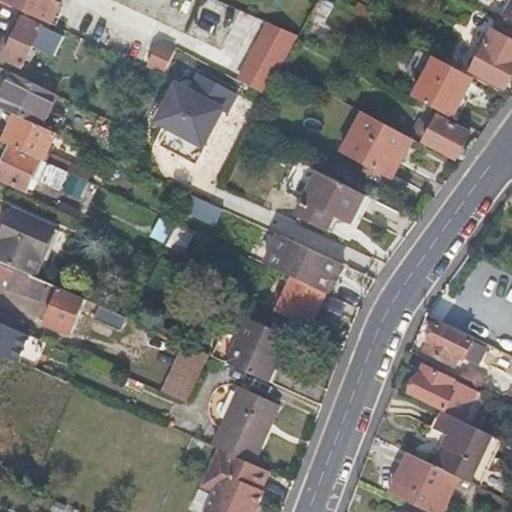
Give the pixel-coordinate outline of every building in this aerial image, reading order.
[(54,28),(67,0),(5,0),(3,5),(54,28)] [(0,57),(22,68),(41,29),(17,17),(0,55),(0,57)] [(511,30),(495,21),(474,63),(449,50),(445,58),(506,90),(511,79),(511,30)] [(267,102),(298,42),(283,34),(269,28),(240,85),(267,102)] [(163,46),(152,71),(167,78),(178,53),(163,46)] [(452,123),(474,81),(437,62),(415,104),(452,123)] [(43,129),(58,95),(14,74),(0,106),(0,109),(18,118),(43,129)] [(206,149),(224,115),(229,118),(240,98),(202,77),(193,96),(181,89),(161,124),(172,131),(161,149),(172,155),(173,151),(182,156),(180,160),(199,170),(210,150),(206,149)] [(388,177),(408,139),(366,117),(346,155),(388,177)] [(47,154),(56,135),(43,129),(18,118),(5,146),(14,150),(42,163),(47,154)] [(457,161),(471,136),(438,119),(425,144),(457,161)] [(69,176),(42,163),(14,150),(0,178),(0,179),(27,191),(34,179),(62,192),(69,176)] [(92,176),(47,154),(42,163),(69,176),(88,185),(92,176)] [(353,223),(366,197),(297,163),(290,177),(295,180),(287,196),(305,205),(299,217),(325,230),(333,213),(353,223)] [(225,212),(211,205),(192,196),(185,211),(191,214),(193,209),(220,222),(225,212)] [(82,215),(59,204),(57,207),(53,205),(51,209),(79,222),(82,215)] [(33,278),(55,231),(11,212),(0,237),(0,262),(14,269),(33,278)] [(332,231),(347,239),(354,225),(339,217),(332,231)] [(182,255),(193,233),(178,226),(167,248),(182,255)] [(337,286),(346,266),(296,244),(291,256),(298,259),(289,277),(291,278),(327,294),(331,284),(337,286)] [(14,269),(0,262),(0,285),(5,288),(14,269)] [(25,297),(33,278),(14,269),(5,288),(25,297)] [(121,317),(33,278),(25,297),(54,310),(48,324),(73,336),(83,313),(116,328),(121,317)] [(310,328),(327,294),(291,278),(275,312),(310,328)] [(0,315),(0,324),(18,333),(21,325),(0,315)] [(268,384),(288,338),(248,319),(241,333),(226,327),(212,359),(268,384)] [(497,355),(488,351),(436,325),(427,343),(430,345),(425,354),(455,369),(461,359),(489,372),(497,355)] [(197,383),(209,357),(184,346),(173,371),(197,383)] [(473,429),(487,398),(463,386),(457,395),(451,392),(456,383),(425,368),(421,377),(418,375),(409,395),(445,412),(444,414),(473,429)] [(483,389),(488,378),(466,368),(461,378),(468,382),(483,389)] [(187,407),(197,383),(173,371),(162,396),(187,407)] [(253,467),(267,435),(280,406),(239,389),(212,448),(218,451),(253,467)] [(480,488),(503,442),(473,429),(444,414),(434,431),(450,439),(437,467),(459,478),(480,488)] [(254,511),(263,493),(260,491),(268,473),(253,467),(218,451),(201,488),(213,494),(204,511),(248,511),(250,509),(254,511)] [(424,511),(443,511),(459,478),(437,467),(412,456),(393,497),(424,511)] [(205,509),(212,494),(200,489),(193,503),(205,509)]
